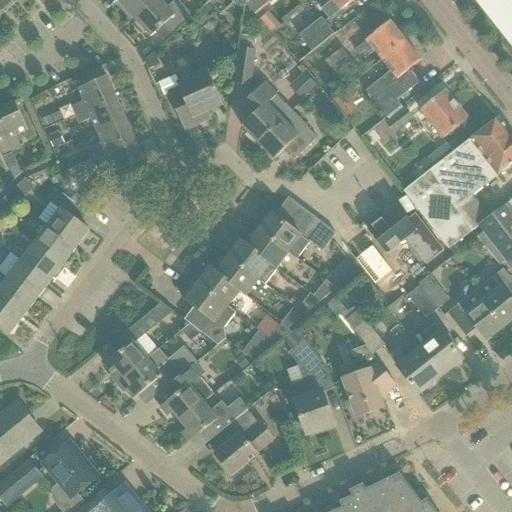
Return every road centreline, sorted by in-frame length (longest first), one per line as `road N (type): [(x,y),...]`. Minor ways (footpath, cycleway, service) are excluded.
road 1 (residential): [(25,369),(155,188),(174,175)]
road 2 (residential): [(218,511),(25,369)]
road 3 (residential): [(357,179),(320,203),(248,184),(222,157),(174,175)]
road 4 (residential): [(437,425),(268,511)]
road 5 (residential): [(174,175),(124,51),(89,15)]
road 6 (tertiary): [(511,93),(435,0)]
